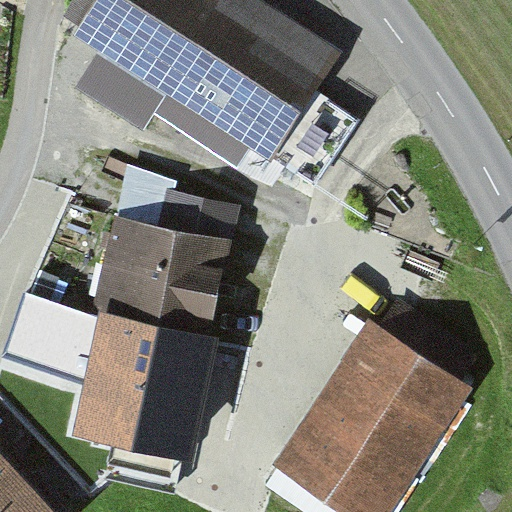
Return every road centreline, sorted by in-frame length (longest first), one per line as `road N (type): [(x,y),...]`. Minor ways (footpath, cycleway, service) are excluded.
road 1 (track): [(260,436),(320,313),(325,252),(316,228),(261,185),(28,121)]
road 2 (tertiary): [(369,0),(455,119),(511,222)]
road 3 (residential): [(0,204),(18,166),(55,0)]
